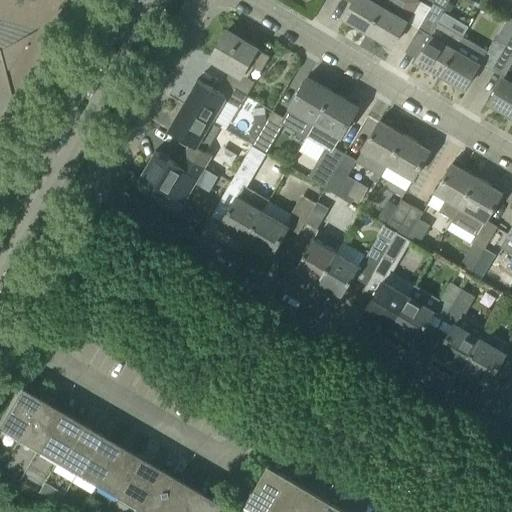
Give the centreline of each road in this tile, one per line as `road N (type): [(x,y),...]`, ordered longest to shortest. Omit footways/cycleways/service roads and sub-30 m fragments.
road 1 (residential): [(492,430),(95,195),(104,161),(211,0)]
road 2 (residential): [(0,271),(159,0)]
road 3 (residential): [(511,159),(241,0)]
road 4 (residential): [(249,422),(225,461),(51,360),(74,320)]
road 5 (residential): [(74,320),(249,422)]
road 6 (residential): [(401,511),(249,422)]
